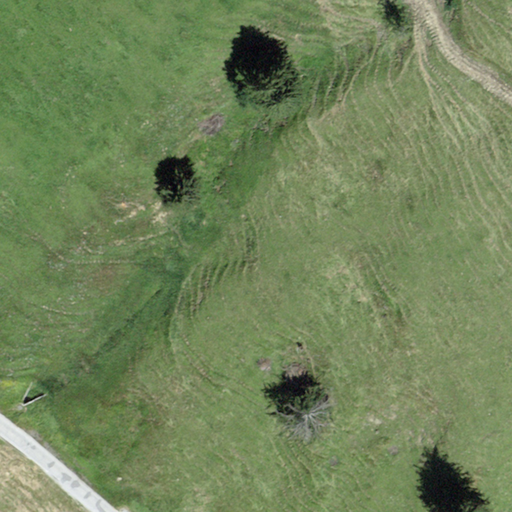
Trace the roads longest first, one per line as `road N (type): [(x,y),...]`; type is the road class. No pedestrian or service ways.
road 1 (track): [(416,0),(448,48),(511,96)]
road 2 (unclassified): [(104,511),(0,425)]
